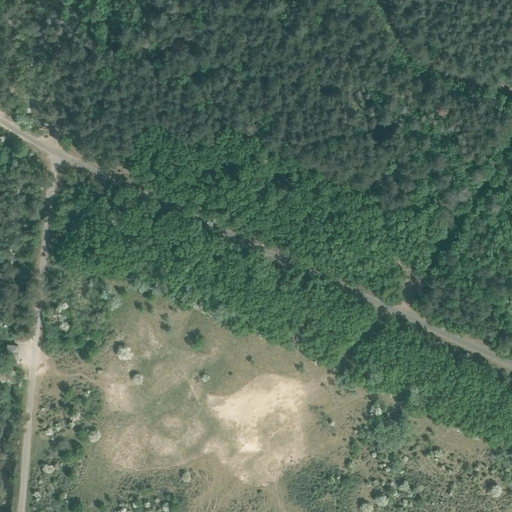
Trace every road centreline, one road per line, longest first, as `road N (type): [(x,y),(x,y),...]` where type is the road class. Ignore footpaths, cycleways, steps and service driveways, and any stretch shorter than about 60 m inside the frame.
road 1 (track): [(46,0),(54,154)]
road 2 (unknown): [(0,115),(16,84),(7,0)]
